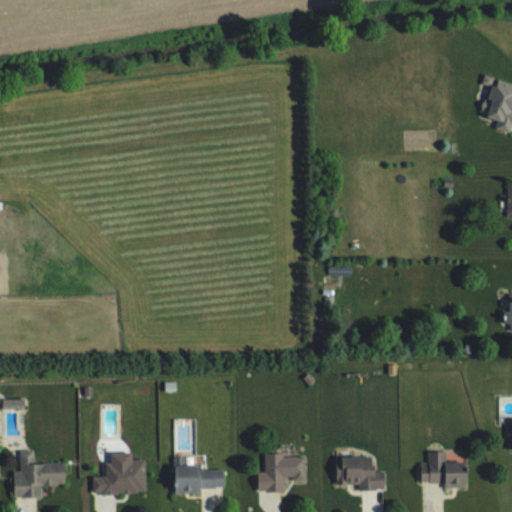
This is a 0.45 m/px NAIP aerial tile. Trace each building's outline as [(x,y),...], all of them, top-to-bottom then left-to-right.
[(477,111),(511,122),(511,81),(489,75),(477,111)] [(440,186),(453,186),(453,161),(440,161),(440,186)] [(511,419),(511,395),(499,395),(499,422),(511,421),(511,419)] [(421,483),(470,485),(471,449),(423,447),(421,483)] [(287,490),(287,481),(307,481),(307,451),(261,452),(262,491),(287,490)] [(341,486),(384,486),(384,455),(341,455),(341,486)] [(14,497),(42,496),(42,484),(67,484),(66,459),(20,460),(20,469),(14,469),(14,497)] [(146,459),(95,460),(95,492),(146,492),(146,459)] [(225,489),(225,466),(176,466),(176,489),(225,489)]
